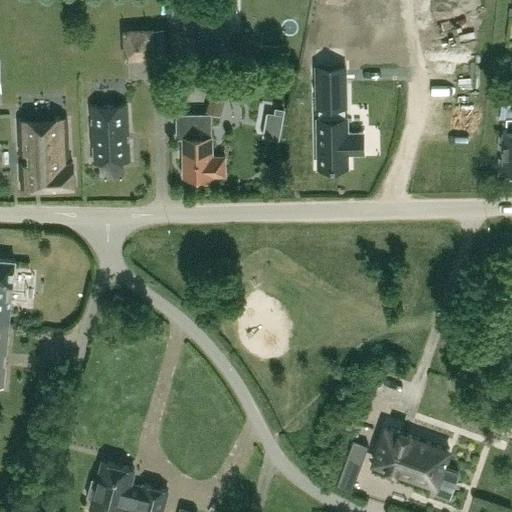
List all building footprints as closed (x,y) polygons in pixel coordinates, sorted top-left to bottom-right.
[(197,0),(198,19),(198,55),(219,55),(219,42),(224,42),(230,19),(229,19),(228,0),(197,0)] [(166,52),(166,26),(156,26),(157,52),(166,52)] [(346,104),(345,85),(317,86),(317,105),(346,104)] [(127,103),(90,104),(90,116),(92,116),(92,122),(91,122),(92,144),(94,144),(95,158),(92,158),(92,161),(130,159),(127,103)] [(506,129),(503,129),(503,169),(511,169),(511,103),(502,104),(500,116),(506,116),(506,129)] [(279,140),(283,115),(274,114),(267,112),(263,137),(279,140)] [(211,155),(211,135),(210,113),(176,114),(177,136),(183,136),(184,175),(211,174),(211,173),(224,173),(224,155),(211,155)] [(67,116),(18,119),(20,153),(27,152),(27,163),(20,164),(21,186),(73,184),(72,162),(69,162),(67,116)] [(347,164),(346,132),(346,120),(318,121),(318,133),(318,165),(347,164)] [(5,352),(11,284),(12,284),(15,259),(0,257),(0,384),(2,384),(4,365),(0,364),(1,352),(5,352)] [(511,395),(501,392),(499,399),(497,408),(511,412),(511,395)] [(436,484),(449,448),(411,435),(411,434),(397,428),(397,430),(386,426),(373,461),(436,484)] [(358,471),(367,444),(353,439),(343,466),(358,471)] [(161,511),(167,489),(144,483),(143,486),(130,482),(134,468),(103,459),(97,479),(92,478),(87,495),(93,496),(90,505),(93,505),(92,509),(102,511),(107,511),(108,509),(118,511),(121,511),(122,510),(130,511),(161,511)]
